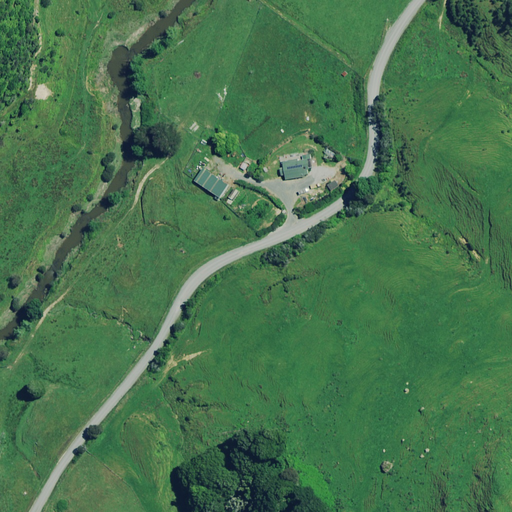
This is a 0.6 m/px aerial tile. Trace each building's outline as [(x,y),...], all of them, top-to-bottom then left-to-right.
[(334,155),(326,149),(323,154),(333,161),(334,159),(332,157),(334,155)] [(282,164),(283,168),(279,169),(280,177),(284,176),(285,180),(307,177),(306,169),(311,169),(309,154),(301,156),(302,161),(282,164)] [(246,167),(241,163),(238,168),(243,172),(246,167)] [(227,186),(202,168),(193,181),(215,196),(213,199),(216,201),(227,186)] [(337,186),(333,181),(325,186),(329,192),(337,186)] [(237,195),(233,191),(227,198),(232,202),(237,195)]
